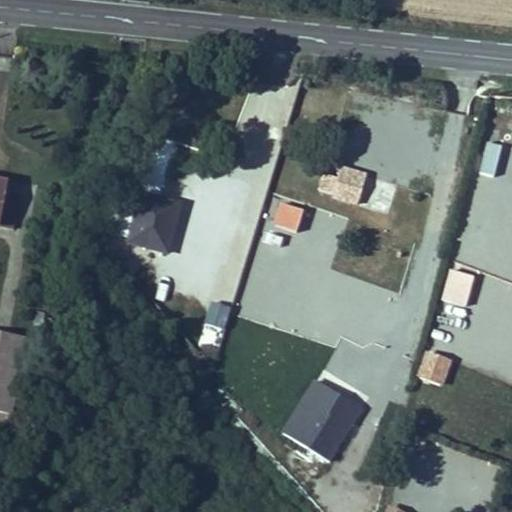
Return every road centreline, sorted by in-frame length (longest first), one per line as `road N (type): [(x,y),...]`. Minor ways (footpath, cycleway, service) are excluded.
road 1 (primary): [(2,0),(511,52)]
road 2 (unknown): [(468,48),(384,378)]
